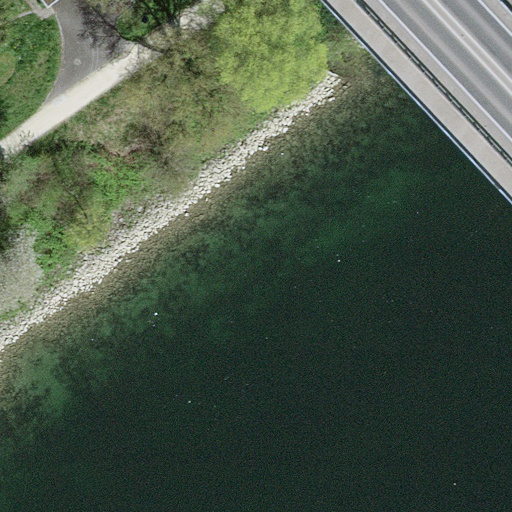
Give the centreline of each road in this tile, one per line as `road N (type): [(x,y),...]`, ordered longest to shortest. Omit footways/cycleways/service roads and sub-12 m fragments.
road 1 (track): [(222,0),(0,169)]
road 2 (trunk): [(511,87),(428,0)]
